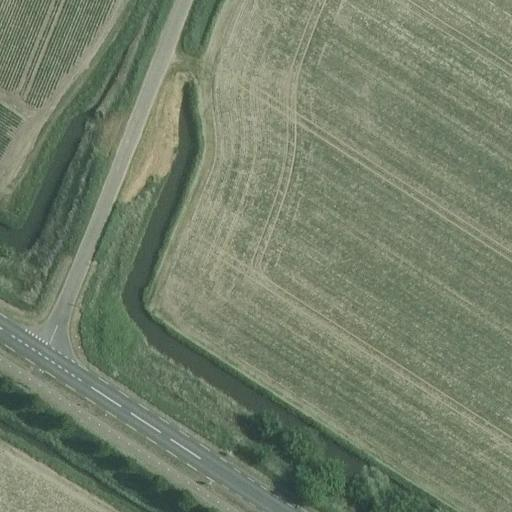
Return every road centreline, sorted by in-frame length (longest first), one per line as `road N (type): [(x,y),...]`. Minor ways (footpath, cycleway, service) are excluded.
road 1 (unclassified): [(44,357),(185,0)]
road 2 (secondary): [(279,511),(44,357)]
